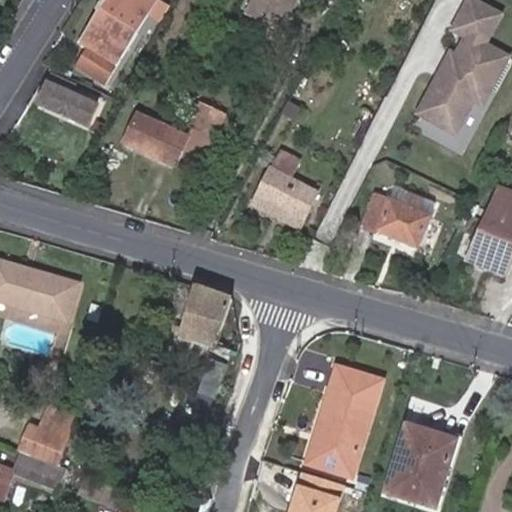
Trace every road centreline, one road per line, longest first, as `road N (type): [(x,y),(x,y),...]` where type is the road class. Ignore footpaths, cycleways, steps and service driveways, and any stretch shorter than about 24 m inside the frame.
road 1 (residential): [(0,200),(288,286)]
road 2 (residential): [(288,286),(223,511)]
road 3 (residential): [(288,286),(511,350)]
